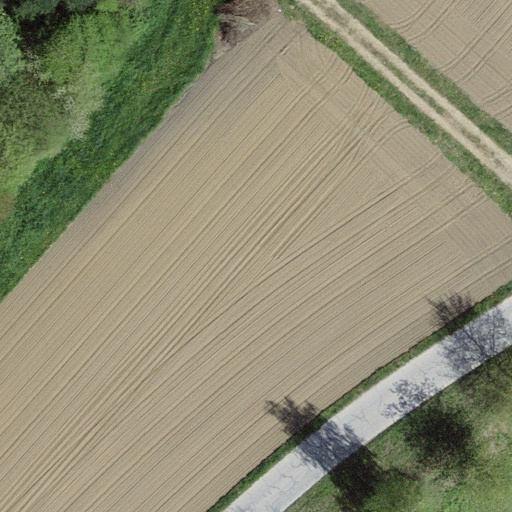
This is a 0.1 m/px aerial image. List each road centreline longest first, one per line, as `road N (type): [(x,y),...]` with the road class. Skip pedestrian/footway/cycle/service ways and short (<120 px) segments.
road 1 (unclassified): [(511,317),(315,438),(247,511)]
road 2 (track): [(511,160),(307,0)]
